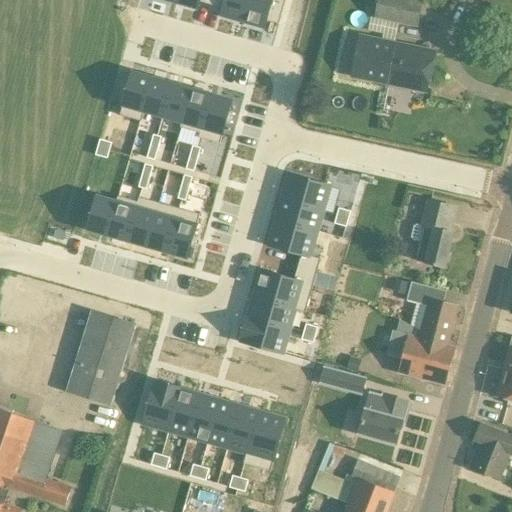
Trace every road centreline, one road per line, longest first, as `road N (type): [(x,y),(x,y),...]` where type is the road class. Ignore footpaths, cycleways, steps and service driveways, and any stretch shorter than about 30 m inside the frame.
road 1 (residential): [(267,133),(219,286),(199,294),(0,240)]
road 2 (tertiary): [(432,511),(511,204)]
road 3 (residential): [(511,191),(267,133)]
road 4 (residential): [(267,133),(282,72),(133,33)]
